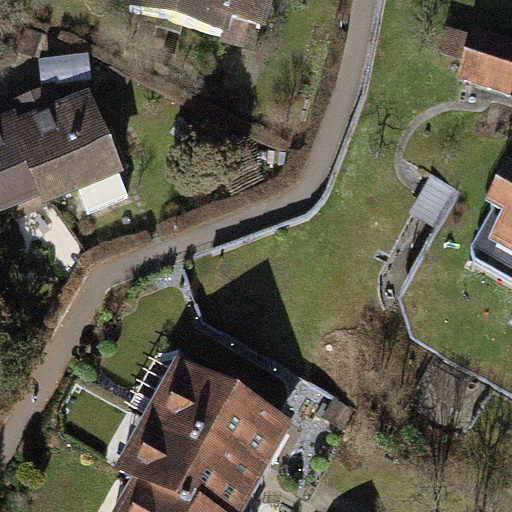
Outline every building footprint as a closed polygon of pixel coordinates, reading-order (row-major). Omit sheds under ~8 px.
[(136,0),(129,29),(254,64),(271,0),(136,0)] [(511,58),(477,48),(465,88),(511,101),(511,58)] [(50,224),(128,191),(93,109),(15,142),(46,216),(50,224)] [(11,132),(0,137),(0,235),(46,216),(15,142),(11,132)] [(511,215),(475,284),(511,303),(511,215)] [(176,371),(148,422),(258,482),(286,431),(176,371)] [(148,422),(121,472),(137,481),(193,511),(241,511),(258,482),(148,422)] [(193,511),(137,481),(120,511),(193,511)]
